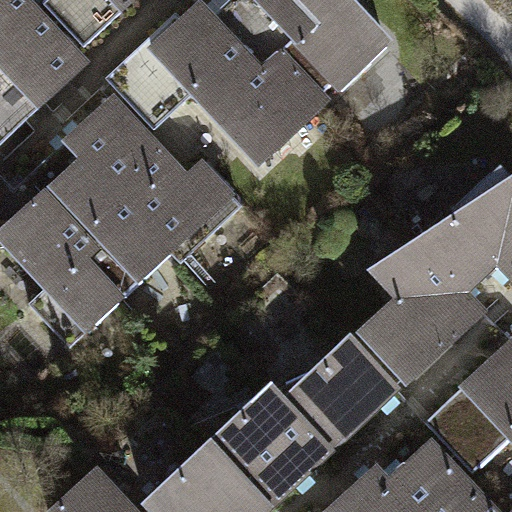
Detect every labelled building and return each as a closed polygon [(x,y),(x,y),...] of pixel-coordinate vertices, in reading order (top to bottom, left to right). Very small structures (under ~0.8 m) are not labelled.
[(17,0),(0,0),(0,140),(79,66),(17,0)] [(49,0),(45,4),(79,39),(119,0),(49,0)] [(167,15),(100,81),(152,135),(188,100),(254,168),(318,105),(310,96),(324,82),(333,91),(377,48),(333,0),(219,0),(203,16),(192,4),(174,22),(167,15)] [(195,168),(177,186),(100,105),(6,193),(0,186),(0,247),(7,246),(42,283),(20,304),(63,350),(167,253),(175,262),(233,208),(195,168)] [(123,511),(87,473),(45,511),(260,511),(475,313),(456,293),(493,258),(511,278),(511,359),(494,377),(483,365),(325,511),(482,511),(454,482),(506,434),(511,440),(511,189),(507,184),(360,272),(388,300),(318,368),(229,406),(240,417),(137,511),(123,511)]
